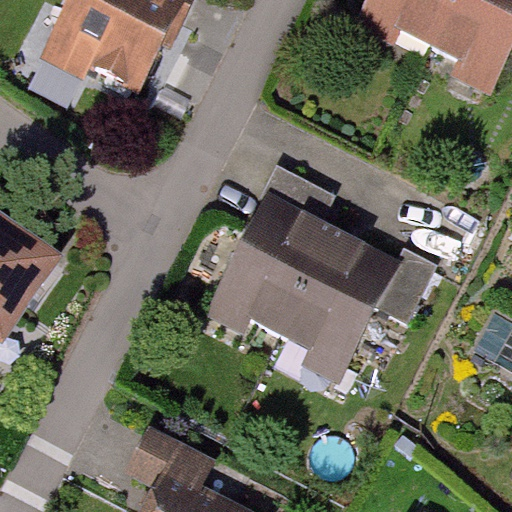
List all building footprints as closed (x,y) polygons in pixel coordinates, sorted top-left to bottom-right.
[(140,95),(178,21),(172,18),(181,0),(89,0),(84,11),(72,14),(62,35),(69,58),(140,95)] [(382,0),(372,22),(441,55),(467,0),(382,0)] [(511,0),(467,0),(441,55),(509,88),(511,82),(511,0)] [(214,331),(279,366),(343,247),(278,212),(214,331)] [(71,273),(0,225),(0,357),(9,364),(71,273)] [(279,366),(344,401),(408,281),(343,247),(279,366)] [(225,511),(168,483),(153,511),(225,511)]
